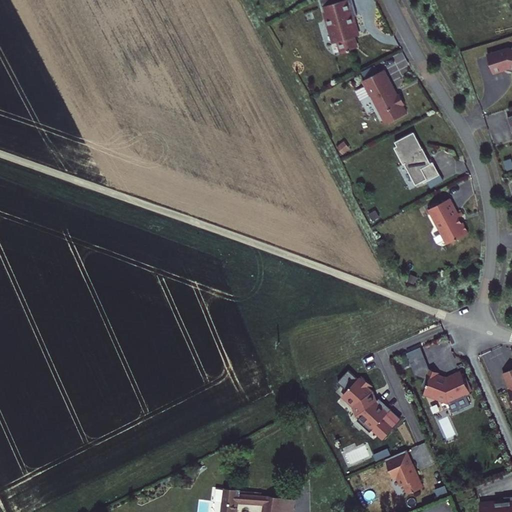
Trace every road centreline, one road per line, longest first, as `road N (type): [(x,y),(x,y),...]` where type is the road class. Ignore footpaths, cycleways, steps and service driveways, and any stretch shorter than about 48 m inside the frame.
road 1 (unclassified): [(476,328),(0,154)]
road 2 (residential): [(389,0),(481,167),(492,239),(476,328)]
